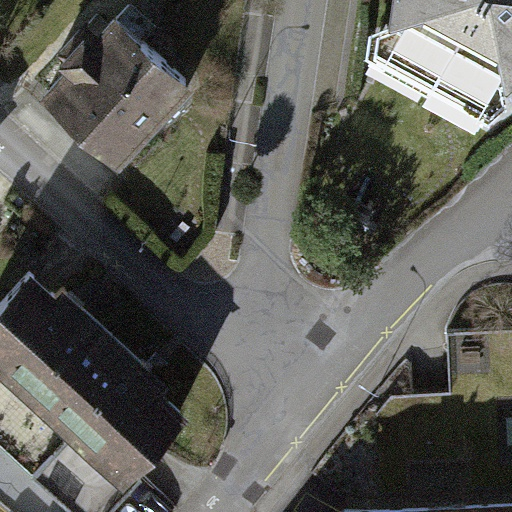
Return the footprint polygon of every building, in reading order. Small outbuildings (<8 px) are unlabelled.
[(511,0),(399,0),(393,42),(486,93),(511,69),(511,0)] [(203,77),(133,8),(42,102),(112,170),(203,77)] [(48,402),(105,340),(77,314),(85,306),(63,285),(55,293),(30,270),(0,302),(0,439),(21,459),(64,415),(48,402)] [(64,415),(21,459),(77,511),(105,511),(142,473),(132,463),(181,412),(156,388),(164,379),(142,358),(134,367),(105,340),(48,402),(64,415)] [(511,511),(511,503),(349,511),(511,511)]
